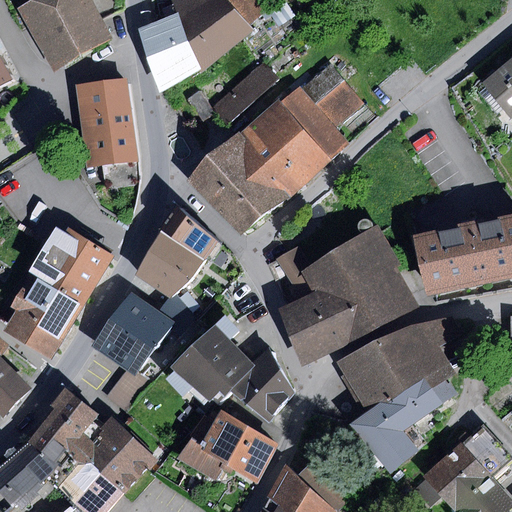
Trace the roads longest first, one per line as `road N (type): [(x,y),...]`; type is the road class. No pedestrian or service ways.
road 1 (residential): [(511,18),(394,114),(248,256)]
road 2 (tertiary): [(0,443),(18,431),(119,283),(146,223),(157,167)]
road 3 (residential): [(299,376),(430,313),(511,299)]
road 4 (tertiary): [(157,167),(136,0)]
road 5 (residential): [(299,376),(299,415),(252,511)]
road 6 (residential): [(248,256),(299,376)]
road 7 (residential): [(157,167),(248,256)]
